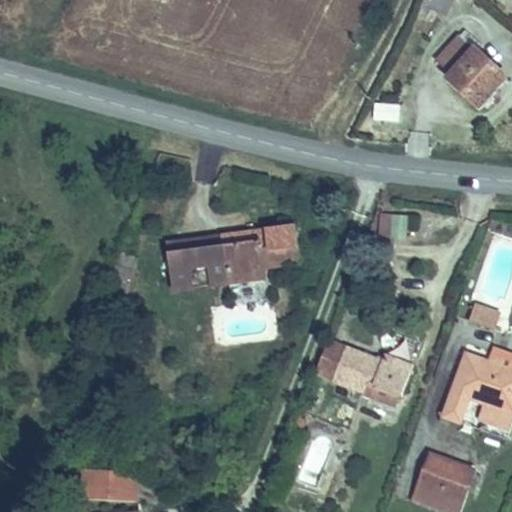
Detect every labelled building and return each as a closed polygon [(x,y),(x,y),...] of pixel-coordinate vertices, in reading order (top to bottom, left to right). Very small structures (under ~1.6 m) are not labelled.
[(480,107),(508,73),(461,34),(442,57),(454,67),(445,78),(480,107)] [(374,121),(401,120),(400,102),(373,102),(374,121)] [(251,231),(226,235),(171,243),(177,282),(214,276),(302,263),(295,215),(249,222),(251,231)] [(409,218),(379,215),(377,237),(407,239),(409,218)] [(249,222),(224,226),(226,235),(251,231),(249,222)] [(207,229),(170,234),(171,243),(226,235),(224,226),(207,229)] [(490,307),(477,301),(472,315),(484,320),(490,307)] [(503,312),(490,307),(484,320),(497,325),(503,312)] [(391,358),(329,334),(316,368),(377,392),(381,383),(411,394),(425,357),(395,346),(391,358)] [(469,353),(446,411),(465,419),(473,399),(483,403),(478,417),(506,428),(511,411),(511,353),(497,347),(491,361),(469,353)] [(456,511),(473,470),(434,455),(421,488),(442,496),(437,508),(448,511),(456,511)] [(113,471),(83,472),(84,499),(137,499),(137,477),(113,477),(113,471)] [(442,496),(421,488),(416,499),(437,508),(442,496)]
